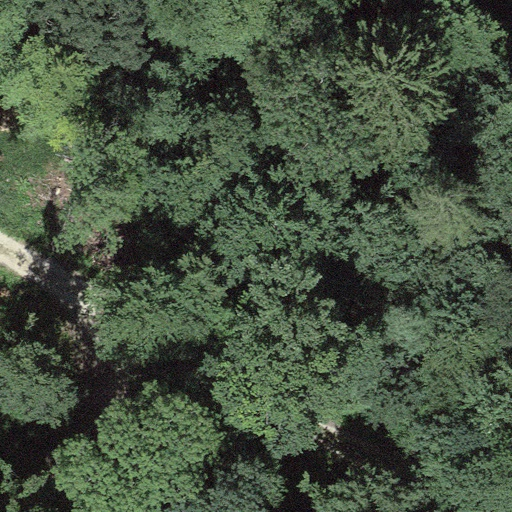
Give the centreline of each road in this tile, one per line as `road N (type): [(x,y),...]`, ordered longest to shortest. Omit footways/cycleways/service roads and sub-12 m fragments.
road 1 (track): [(0,208),(511,509)]
road 2 (track): [(3,511),(172,311)]
